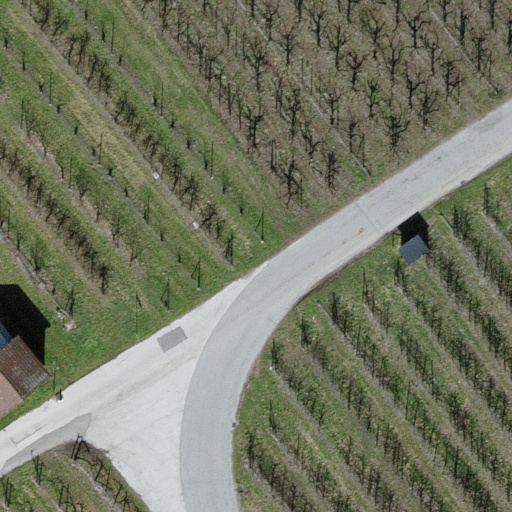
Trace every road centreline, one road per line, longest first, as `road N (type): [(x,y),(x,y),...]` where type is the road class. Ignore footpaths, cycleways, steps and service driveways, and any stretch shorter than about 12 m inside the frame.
road 1 (unclassified): [(97,396),(511,133)]
road 2 (residential): [(97,396),(189,511)]
